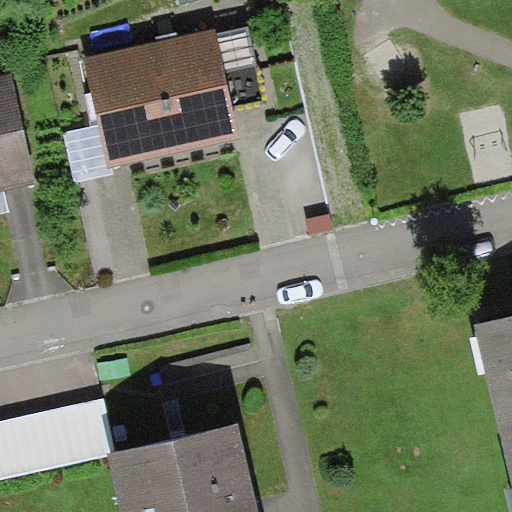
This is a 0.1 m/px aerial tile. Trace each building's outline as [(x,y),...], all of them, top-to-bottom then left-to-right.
[(211,0),(175,0),(181,22),(215,14),(211,0)] [(238,31),(79,65),(102,177),(231,150),(225,119),(255,113),(238,31)] [(7,78),(0,79),(0,205),(33,199),(7,78)] [(511,331),(474,340),(511,508),(511,331)] [(88,399),(0,419),(0,476),(101,452),(88,399)] [(246,511),(229,429),(101,452),(114,511),(246,511)]
